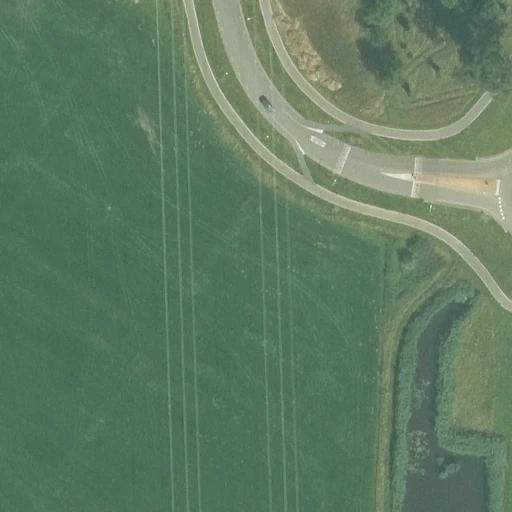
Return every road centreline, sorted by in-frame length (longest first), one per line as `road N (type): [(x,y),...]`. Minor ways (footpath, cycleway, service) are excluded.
road 1 (tertiary): [(511,191),(341,161),(284,121)]
road 2 (tertiary): [(224,0),(241,66),(284,121)]
